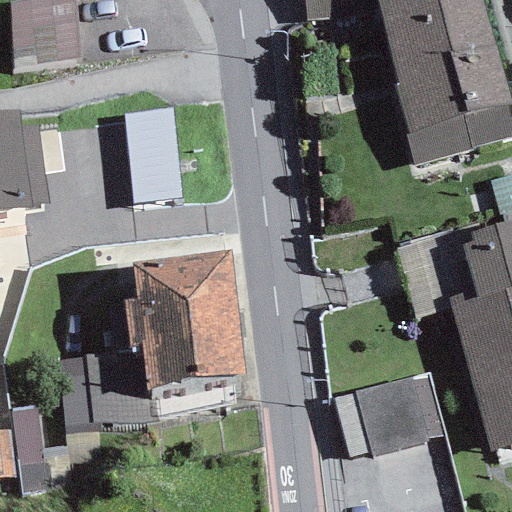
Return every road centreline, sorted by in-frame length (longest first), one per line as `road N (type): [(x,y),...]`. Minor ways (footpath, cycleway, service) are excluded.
road 1 (tertiary): [(234,0),(295,511)]
road 2 (unknown): [(262,233),(100,240),(31,251),(0,271)]
